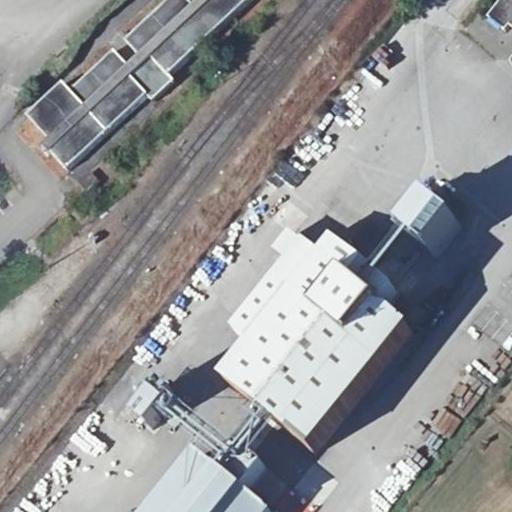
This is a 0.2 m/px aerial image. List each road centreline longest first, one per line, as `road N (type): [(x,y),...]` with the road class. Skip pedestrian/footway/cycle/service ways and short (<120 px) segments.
road 1 (unknown): [(414,39),(58,511)]
road 2 (unknown): [(289,511),(391,394),(466,292),(489,244),(487,200),(455,131)]
